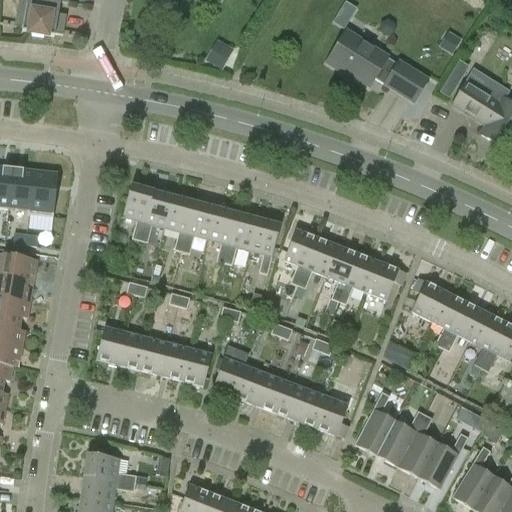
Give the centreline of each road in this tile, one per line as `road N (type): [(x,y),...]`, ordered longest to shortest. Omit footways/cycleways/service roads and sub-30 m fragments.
road 1 (residential): [(511,283),(302,193),(88,139)]
road 2 (residential): [(511,230),(406,177),(221,114),(96,87)]
road 3 (residential): [(363,502),(170,419),(54,391)]
road 4 (residential): [(54,391),(88,139)]
road 5 (residential): [(42,511),(54,391)]
